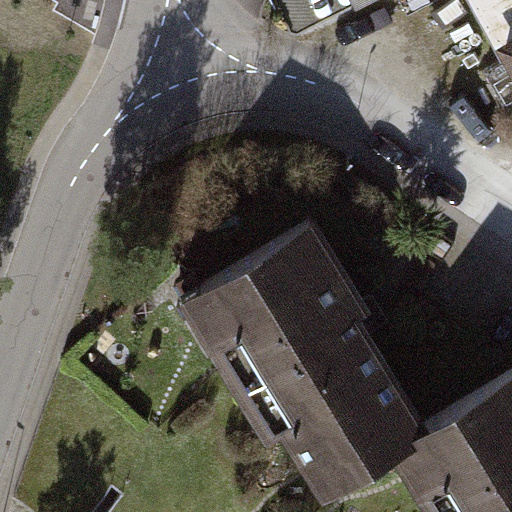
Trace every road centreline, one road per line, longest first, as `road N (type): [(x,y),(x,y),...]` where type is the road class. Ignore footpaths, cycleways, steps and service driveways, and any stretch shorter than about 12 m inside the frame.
road 1 (residential): [(181,40),(83,168),(0,395)]
road 2 (residential): [(511,203),(355,100),(181,40)]
